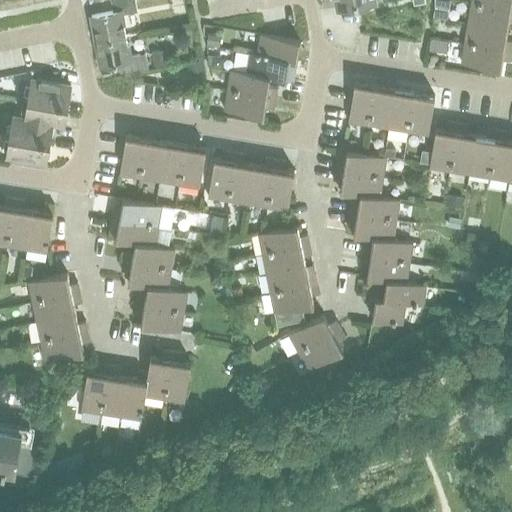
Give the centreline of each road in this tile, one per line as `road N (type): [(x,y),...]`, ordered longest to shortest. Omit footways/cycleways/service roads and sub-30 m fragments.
road 1 (residential): [(304,138),(94,106)]
road 2 (residential): [(320,58),(511,86)]
road 3 (residential): [(363,303),(338,297),(316,229),(304,138)]
road 4 (residential): [(104,348),(73,184)]
